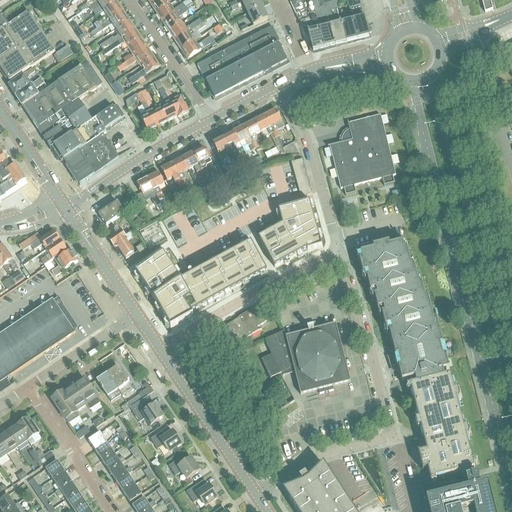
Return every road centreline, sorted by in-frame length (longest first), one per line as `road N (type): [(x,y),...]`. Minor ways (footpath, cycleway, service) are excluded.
road 1 (secondary): [(414,83),(511,476)]
road 2 (residential): [(255,495),(315,456),(387,436),(368,343),(337,252)]
road 3 (secondary): [(511,404),(429,78)]
road 4 (residential): [(158,349),(337,252)]
road 5 (residential): [(337,252),(308,142),(278,85)]
road 6 (tertiary): [(255,495),(158,349)]
road 7 (tertiary): [(65,208),(210,120)]
road 8 (residential): [(110,511),(27,387)]
road 9 (residential): [(210,120),(130,0)]
road 10 (residential): [(27,387),(135,313)]
road 11 (tertiary): [(135,313),(65,208)]
